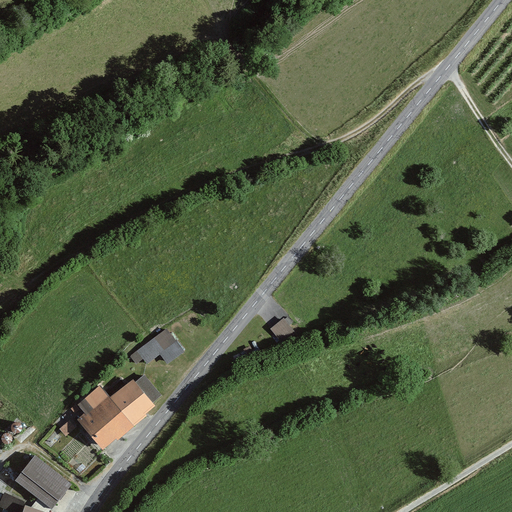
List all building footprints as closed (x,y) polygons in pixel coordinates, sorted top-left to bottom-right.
[(284,316),(270,327),(283,343),(297,332),(284,316)] [(182,352),(166,330),(129,356),(139,370),(160,355),(166,364),(182,352)] [(155,407),(132,381),(110,399),(100,387),(78,405),(86,415),(79,422),(103,450),(155,407)] [(34,456),(16,480),(50,508),(69,484),(34,456)] [(19,499),(4,492),(0,502),(0,505),(14,511),(19,499)]
